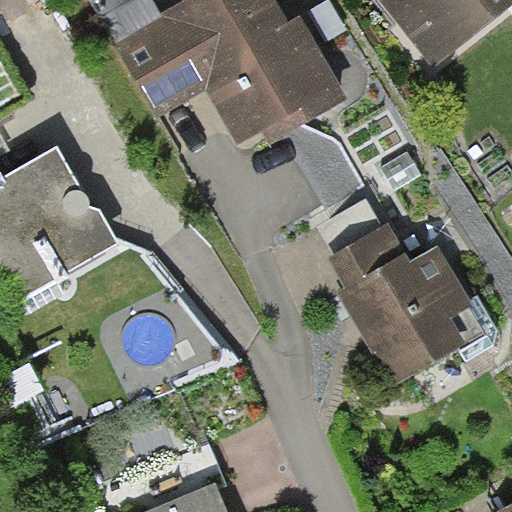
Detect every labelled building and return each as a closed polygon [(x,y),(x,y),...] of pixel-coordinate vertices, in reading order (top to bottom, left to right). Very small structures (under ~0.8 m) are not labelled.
[(91,0),(116,43),(162,16),(153,0),(91,0)] [(274,0),(191,0),(162,16),(208,89),(212,99),(241,147),(262,134),(271,146),(348,101),(301,20),(289,27),(274,0)] [(511,0),(379,0),(435,69),(511,6),(511,0)] [(208,89),(162,16),(116,43),(161,117),(208,89)] [(0,44),(0,105),(25,93),(0,44)] [(86,200),(58,150),(0,180),(0,279),(16,308),(71,278),(68,274),(120,247),(101,213),(91,210),(86,200)] [(408,153),(382,169),(395,191),(421,175),(408,153)] [(347,290),(406,256),(388,226),(330,260),(347,290)] [(347,290),(340,295),(357,323),(396,388),(467,346),(452,321),(474,308),(439,249),(412,265),(406,256),(347,290)] [(228,511),(217,486),(153,511),(228,511)]
